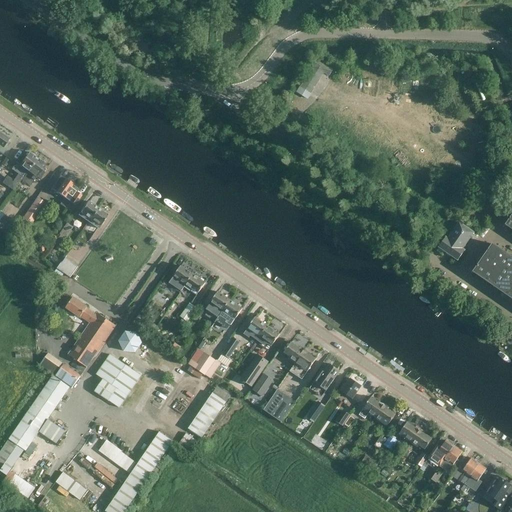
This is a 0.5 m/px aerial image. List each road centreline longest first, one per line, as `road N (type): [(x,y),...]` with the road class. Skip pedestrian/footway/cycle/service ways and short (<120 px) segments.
road 1 (tertiary): [(511,464),(0,112)]
road 2 (unclassified): [(223,94),(144,72),(28,0)]
road 3 (unclassified): [(223,94),(259,79),(301,35),(382,33)]
road 4 (unclassified): [(511,53),(486,36),(382,33)]
